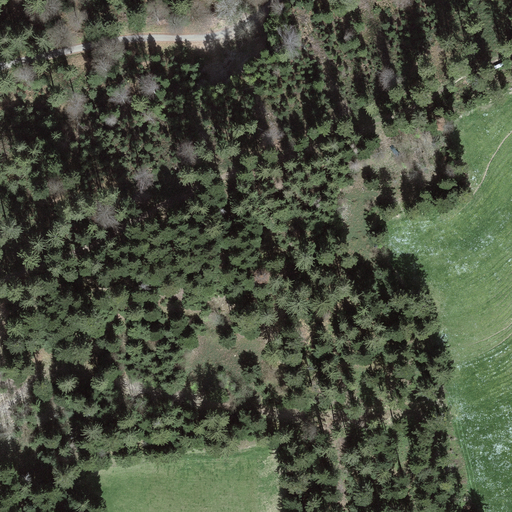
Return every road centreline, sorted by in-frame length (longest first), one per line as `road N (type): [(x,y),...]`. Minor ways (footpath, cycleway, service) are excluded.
road 1 (track): [(56,511),(81,473),(275,444),(309,422),(58,365),(0,410)]
road 2 (track): [(0,272),(511,60)]
road 3 (track): [(0,69),(116,40),(219,40),(276,0)]
